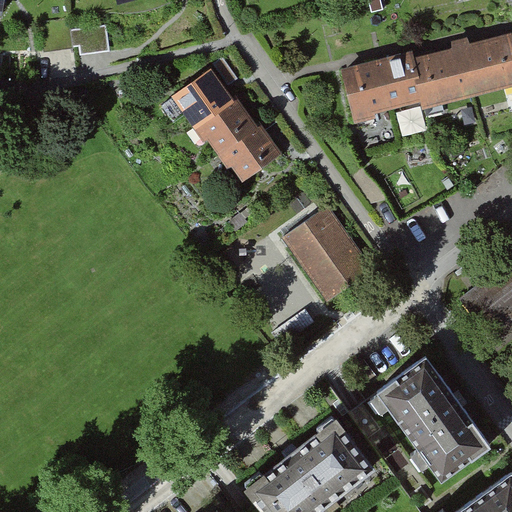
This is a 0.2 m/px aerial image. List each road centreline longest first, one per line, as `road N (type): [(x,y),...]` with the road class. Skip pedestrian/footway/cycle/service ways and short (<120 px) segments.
road 1 (residential): [(132,511),(415,291)]
road 2 (residential): [(238,39),(415,291)]
road 3 (residential): [(415,291),(511,429)]
road 4 (residential): [(415,291),(511,215)]
